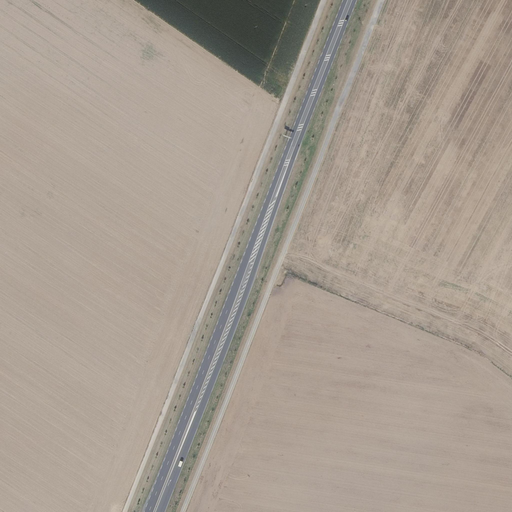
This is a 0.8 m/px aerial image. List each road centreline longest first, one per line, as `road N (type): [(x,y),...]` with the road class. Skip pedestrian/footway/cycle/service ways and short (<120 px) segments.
road 1 (track): [(383,0),(179,511)]
road 2 (track): [(324,0),(124,511)]
road 3 (primary): [(345,0),(149,511)]
road 4 (primary): [(160,511),(354,0)]
